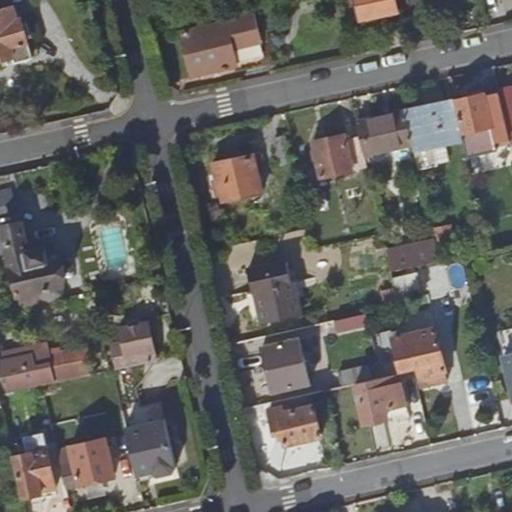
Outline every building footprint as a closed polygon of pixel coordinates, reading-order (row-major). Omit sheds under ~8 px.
[(10,0),(0,0),(0,63),(16,59),(14,48),(31,43),(30,39),(34,38),(31,25),(26,26),(24,20),(19,22),(15,8),(13,9),(10,0)] [(396,0),(359,0),(364,21),(399,13),(396,0)] [(409,0),(414,19),(429,16),(425,0),(409,0)] [(215,73),(267,61),(257,16),(184,33),(195,78),(215,73)] [(349,48),(336,51),(339,62),(351,60),(349,48)] [(267,61),(215,73),(216,79),(269,66),(267,61)] [(511,138),(511,137),(511,90),(501,93),(511,138)] [(456,103),(464,135),(493,129),(486,97),(456,103)] [(465,142),(464,135),(456,103),(408,113),(416,146),(417,152),(465,142)] [(367,156),(416,146),(408,113),(359,124),(363,141),(367,156)] [(324,181),(356,173),(349,144),(347,138),(315,146),(324,181)] [(288,140),(276,144),(281,168),(294,165),(288,140)] [(356,173),(370,170),(367,156),(363,141),(349,144),(356,173)] [(466,147),(468,157),(476,156),(473,145),(466,147)] [(256,157),(215,166),(224,203),(264,193),(256,157)] [(15,196),(0,199),(0,218),(19,213),(15,196)] [(21,298),(65,288),(59,260),(48,262),(45,250),(32,253),(25,224),(5,228),(21,298)] [(454,227),(439,230),(443,252),(459,248),(454,227)] [(427,250),(390,258),(394,273),(431,265),(427,250)] [(260,294),(267,326),(301,319),(289,264),(250,273),(255,295),(260,294)] [(404,310),(424,306),(420,290),(417,276),(402,279),(402,275),(398,276),(398,280),(397,280),(404,310)] [(420,290),(424,306),(439,303),(435,286),(420,290)] [(23,309),(68,299),(65,288),(21,298),(23,309)] [(262,327),(267,326),(260,294),(255,295),(262,327)] [(367,314),(337,319),(338,328),(369,323),(367,314)] [(124,370),(160,362),(151,324),(123,331),(126,344),(116,347),(121,371),(124,370)] [(396,341),(404,374),(418,370),(423,389),(451,382),(439,330),(396,341)] [(511,330),(501,333),(511,380),(511,330)] [(302,341),(264,350),(275,394),(312,386),(302,341)] [(45,388),(80,380),(74,352),(52,358),(50,346),(29,351),(31,362),(12,366),(10,356),(0,357),(0,383),(3,397),(45,388)] [(29,351),(10,356),(12,366),(31,362),(29,351)] [(91,351),(88,352),(93,377),(97,376),(91,351)] [(80,380),(93,377),(88,352),(78,354),(78,352),(74,352),(80,380)] [(359,385),(373,382),(370,367),(341,374),(345,389),(359,385)] [(388,411),(409,406),(402,376),(383,380),(373,382),(359,385),(368,424),(390,420),(388,411)] [(140,478),(156,475),(161,479),(176,475),(180,469),(164,403),(125,412),(140,478)] [(316,406),(287,413),(286,408),(272,411),(278,434),(284,433),(287,447),(323,439),(316,406)] [(388,411),(390,420),(411,415),(409,406),(388,411)] [(64,467),(69,488),(117,478),(113,459),(118,458),(115,449),(111,450),(109,440),(74,448),(78,464),(64,467)] [(17,468),(24,499),(44,495),(43,493),(57,490),(47,444),(29,449),(33,464),(17,468)]
